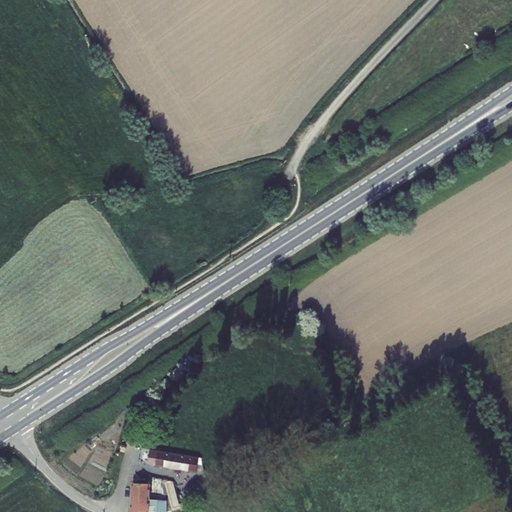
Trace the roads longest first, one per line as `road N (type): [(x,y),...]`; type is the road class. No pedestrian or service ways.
road 1 (secondary): [(271,253),(0,417)]
road 2 (secondary): [(12,431),(271,253)]
road 3 (unclassified): [(286,178),(324,119),(436,0)]
road 4 (secondary): [(271,253),(416,159)]
road 5 (unclassified): [(114,511),(139,413),(161,376)]
road 6 (unclassified): [(12,431),(52,478),(103,511)]
